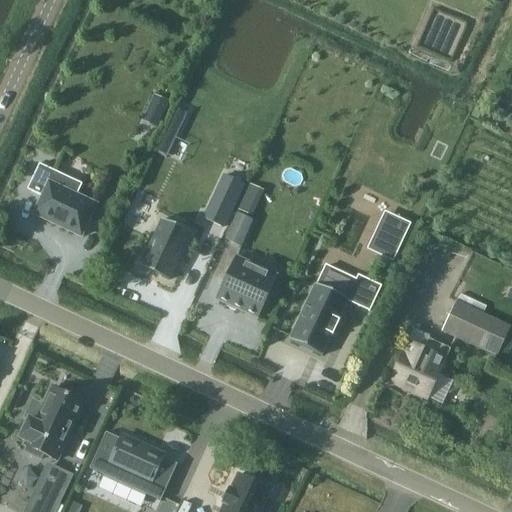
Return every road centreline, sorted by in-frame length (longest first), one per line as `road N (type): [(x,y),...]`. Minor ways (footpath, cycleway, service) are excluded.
road 1 (unclassified): [(476,511),(0,291)]
road 2 (unclassified): [(51,0),(0,111)]
